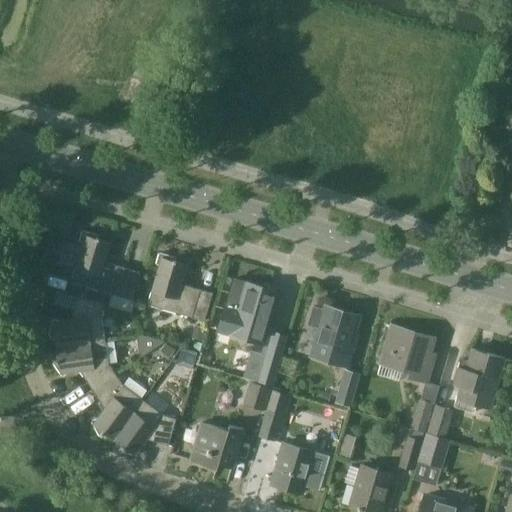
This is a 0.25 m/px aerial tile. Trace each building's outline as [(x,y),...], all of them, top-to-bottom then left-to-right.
[(511,83),(509,102),(511,103),(501,147),(511,150),(511,83)] [(500,241),(511,244),(511,193),(509,204),(505,203),(502,215),(506,216),(500,241)] [(82,242),(71,282),(131,300),(139,272),(104,262),(110,243),(99,240),(100,236),(97,235),(82,231),(79,241),(82,242)] [(159,265),(147,305),(204,321),(212,293),(181,284),(186,265),(175,262),(176,258),(173,257),(173,258),(159,254),(156,264),(159,265)] [(225,307),(218,331),(230,335),(230,334),(264,344),(268,330),(271,331),(282,293),(245,282),(237,310),(225,307)] [(56,348),(105,341),(101,318),(105,305),(78,297),(71,320),(60,322),(53,320),(49,335),(48,335),(49,338),(55,337),(56,348)] [(314,306),(309,325),(318,327),(310,356),(347,367),(353,345),(351,345),(359,316),(324,306),(323,309),(314,306)] [(384,349),(380,363),(408,371),(406,376),(426,382),(434,354),(429,353),(433,338),(396,327),(389,351),(384,349)] [(136,336),(139,357),(164,341),(143,335),(136,336)] [(108,364),(105,341),(56,348),(58,359),(52,360),(52,363),(53,363),(62,376),(67,372),(67,373),(79,371),(92,390),(115,374),(108,364)] [(182,349),(178,363),(193,367),(197,353),(182,349)] [(268,349),(258,382),(272,386),(281,353),(268,349)] [(470,349),(456,398),(490,408),(504,359),(470,349)] [(345,371),(336,402),(349,406),(358,374),(345,371)] [(122,385),(115,374),(92,390),(104,409),(97,418),(91,422),(99,436),(101,438),(105,433),(114,439),(142,400),(122,385)] [(255,384),(249,406),(264,410),(270,388),(255,384)] [(282,393),(272,390),(258,437),(273,441),(282,413),(277,411),(282,393)] [(163,415),(142,400),(114,439),(123,446),(119,451),(121,453),(122,452),(137,455),(138,449),(139,449),(146,439),(168,446),(176,419),(163,415)] [(419,401),(411,427),(423,431),(431,404),(419,401)] [(435,405),(427,432),(445,437),(453,410),(435,405)] [(201,423),(190,460),(217,468),(218,464),(232,468),(243,429),(228,425),(227,430),(201,423)] [(426,434),(419,460),(440,467),(448,440),(426,434)] [(407,437),(399,465),(412,469),(420,441),(407,437)] [(283,442),(271,484),(301,493),(314,451),(283,442)] [(511,459),(505,457),(501,470),(511,473),(511,459)] [(362,465),(349,507),(367,511),(379,511),(390,473),(362,465)] [(424,495),(419,511),(470,511),(472,509),(424,495)]
